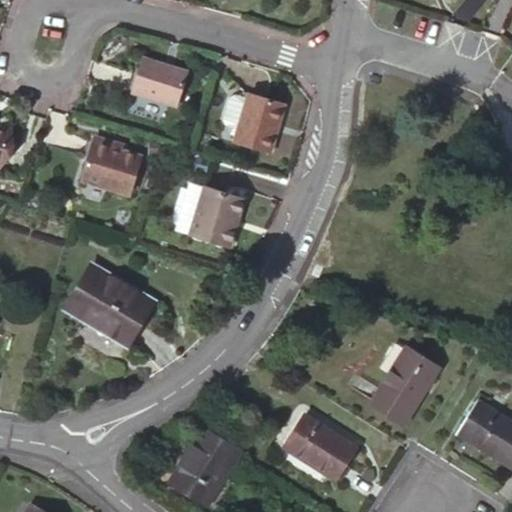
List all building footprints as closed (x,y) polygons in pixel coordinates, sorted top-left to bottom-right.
[(185,69),(142,55),(131,88),(174,103),(185,69)] [(283,100),(247,90),(232,137),(268,149),(283,100)] [(0,155),(9,125),(0,122),(0,155)] [(91,133),(90,138),(117,147),(118,141),(91,133)] [(117,147),(90,138),(78,176),(126,190),(137,153),(117,147)] [(240,194),(203,182),(188,228),(226,240),(240,194)] [(151,305),(91,265),(65,302),(125,343),(151,305)] [(435,359),(404,340),(369,398),(399,418),(435,359)] [(511,416),(479,395),(459,428),(511,461),(511,416)] [(352,443),(299,409),(278,440),(333,475),(352,443)] [(237,444),(200,420),(167,473),(203,497),(237,444)]
